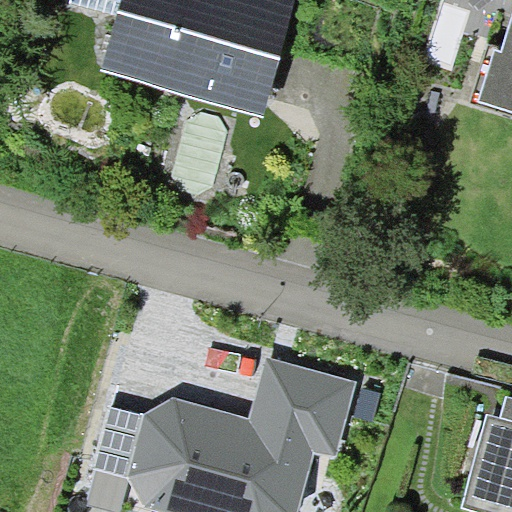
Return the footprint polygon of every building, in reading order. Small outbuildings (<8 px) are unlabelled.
[(121,0),(70,0),(70,1),(117,15),(121,0)] [(296,0),(121,0),(117,15),(102,71),(266,115),(296,0)] [(511,14),(500,50),(495,49),(478,101),(511,112),(511,14)] [(356,386),(357,381),(267,357),(250,417),(171,397),(143,414),(129,477),(145,508),(161,511),(296,511),(315,451),(337,456),(348,415),(356,386)] [(380,392),(356,386),(348,415),(373,421),(380,392)] [(511,511),(511,397),(507,396),(501,417),(487,413),(462,506),(482,511),(511,511)] [(129,477),(143,414),(108,407),(94,469),(97,470),(129,477)] [(114,511),(121,511),(129,477),(97,470),(88,506),(114,511)]
